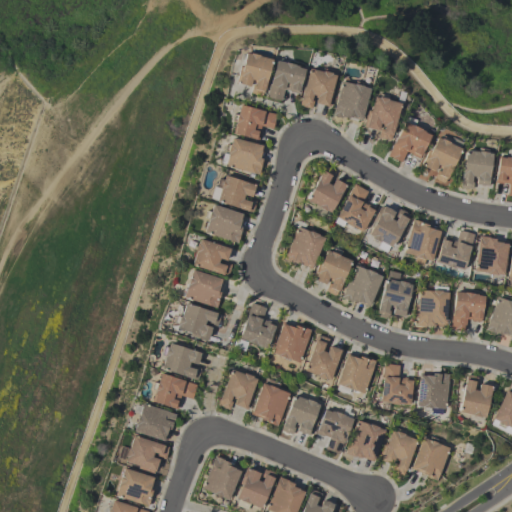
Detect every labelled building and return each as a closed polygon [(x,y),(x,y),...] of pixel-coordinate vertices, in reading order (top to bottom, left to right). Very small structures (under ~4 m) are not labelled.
[(270,59),(262,91),(261,91),(260,95),(249,93),(251,85),(253,85),(254,82),(249,81),(248,86),(234,82),(238,66),(240,66),(244,52),(248,53),(248,52),(257,54),(257,55),(270,59)] [(274,60),(282,62),(283,62),(292,64),(292,65),(302,67),(295,94),(287,92),(288,91),(282,89),(279,100),(265,97),(274,60)] [(333,75),(329,89),(332,90),(327,106),(313,102),(314,97),(310,96),(309,99),(312,100),(309,109),(301,106),(298,105),(299,100),(298,100),(307,68),(320,71),(321,67),(330,70),(329,74),(333,75)] [(330,115),(338,81),(351,84),(351,83),(353,83),(353,81),(361,83),(360,86),(367,88),(358,120),(346,116),(346,117),(340,116),(339,117),(330,115)] [(362,126),(365,110),(368,110),(371,96),(376,97),(377,92),(386,94),(385,100),(397,103),(389,140),(376,137),(378,129),(381,129),(381,126),(377,125),(376,130),(362,126)] [(231,133),(234,122),(230,121),(232,114),(235,115),(238,105),(275,114),(271,129),(259,126),(258,131),(259,132),(257,140),(231,133)] [(404,151),(399,162),(390,158),(390,157),(386,155),(391,144),(390,144),(401,121),(403,121),(405,116),(414,120),(412,125),(418,128),(418,129),(422,130),(421,131),(427,134),(416,158),(409,155),(410,154),(404,151)] [(420,165),(434,136),(438,138),(439,137),(440,138),(441,135),(448,139),(447,142),(459,148),(442,183),(435,180),(435,179),(432,177),(435,170),(437,171),(439,168),(434,166),(432,171),(420,165)] [(223,165),(226,153),(223,152),(225,144),(228,145),(230,137),(262,146),(259,158),(260,158),(259,164),(260,164),(257,175),(223,165)] [(488,186),(482,185),(481,186),(478,185),(478,184),(474,184),(474,178),(469,178),(469,180),(472,181),(470,189),(458,188),(463,154),(464,154),(464,150),(476,151),(476,150),(477,150),(478,148),(486,149),(486,153),(490,153),(488,169),(490,169),(488,186)] [(511,196),(506,196),(508,184),(502,183),(501,184),(493,183),(494,180),(493,180),(496,157),(504,158),(504,157),(509,157),(509,154),(511,154),(511,196)] [(345,185),(337,201),(335,200),(328,212),(325,211),(322,216),(311,210),(314,205),(304,199),(321,166),(333,172),(329,180),(327,179),(325,181),(329,183),(332,178),(345,185)] [(253,185),(250,197),(245,195),(243,200),(246,201),(247,199),(254,201),(253,205),(254,205),(252,212),(251,211),(251,212),(214,201),(215,200),(209,198),(212,186),(215,187),(218,178),(221,179),(223,175),(253,185)] [(332,222),(335,218),(334,217),(346,195),(352,184),(366,191),(360,202),(365,205),(372,208),(360,231),(350,226),(350,227),(343,223),(341,227),(332,222)] [(242,214),(238,226),(240,227),(238,233),(239,233),(235,243),(202,232),(206,219),(205,219),(203,218),(205,210),(208,211),(208,210),(209,210),(211,204),(242,214)] [(366,234),(376,216),(374,215),(380,205),(385,208),(385,207),(389,209),(388,209),(392,211),(389,217),(393,219),(395,217),(393,216),(397,209),(401,211),(401,210),(404,212),(407,214),(389,247),(388,247),(384,253),(375,248),(379,242),(378,241),(377,242),(369,237),(366,234)] [(438,229),(429,261),(423,260),(421,266),(412,264),(414,257),(401,253),(411,219),(418,221),(417,222),(426,225),(426,226),(438,229)] [(282,260),(295,227),(308,232),(308,231),(317,234),(316,236),(322,238),(310,269),(298,264),(297,265),(292,263),(291,264),(282,260)] [(433,262),(440,236),(449,239),(449,240),(454,241),(457,230),(472,234),(461,270),(452,268),(443,266),(444,265),(433,262)] [(502,275),(495,274),(494,275),(485,273),(473,271),(477,236),(486,237),(486,238),(493,239),(493,240),(506,242),(502,275)] [(228,248),(224,260),(219,259),(218,263),(220,264),(221,262),(230,265),(226,277),(189,265),(193,252),(192,251),(195,242),(196,243),(198,238),(228,248)] [(349,261),(335,296),(333,295),(327,293),(327,292),(324,291),(327,284),(329,284),(330,281),(326,279),(324,284),(311,279),(317,264),(318,265),(324,250),(328,252),(329,251),(338,255),(337,256),(349,261)] [(379,276),(367,307),(355,302),(355,303),(350,301),(349,302),(339,298),(353,265),(365,270),(365,269),(374,273),(374,274),(379,276)] [(181,297),(185,285),(185,284),(187,276),(188,276),(190,269),(221,279),(218,292),(217,297),(218,298),(215,308),(181,297)] [(397,281),(406,283),(405,284),(410,285),(406,300),(408,300),(404,317),(398,315),(397,316),(394,315),(394,314),(390,313),(392,308),(387,307),(386,310),(389,310),(387,318),(383,317),(382,318),(379,317),(379,316),(375,315),(376,310),(384,278),(385,279),(387,271),(399,274),(397,281)] [(446,292),(443,325),(431,324),(431,326),(425,325),(425,326),(414,325),(417,290),(430,291),(430,290),(440,291),(439,292),(446,292)] [(449,329),(453,292),(462,293),(462,292),(472,293),(472,294),(475,294),(475,295),(482,296),(479,322),(471,321),(471,320),(465,319),(464,331),(453,330),(453,329),(449,329)] [(511,335),(511,338),(499,334),(499,335),(494,333),(493,334),(483,330),(495,297),(507,301),(511,302),(511,335)] [(218,315),(217,319),(218,319),(217,323),(216,323),(215,326),(207,324),(208,322),(205,321),(204,325),(209,327),(208,331),(209,331),(208,335),(207,335),(205,341),(189,336),(189,333),(175,329),(176,324),(173,323),(175,316),(178,317),(178,315),(179,315),(183,303),(215,313),(214,314),(218,315)] [(273,323),(264,348),(254,344),(254,345),(245,342),(245,341),(237,338),(245,315),(246,315),(250,303),(264,308),(260,319),(265,321),(265,320),(273,323)] [(308,330),(297,362),(289,359),(288,360),(270,353),(280,323),(292,327),(292,325),(300,328),(301,327),(308,330)] [(341,351),(335,367),(333,366),(328,380),(323,378),(323,379),(314,376),(314,375),(302,371),(314,335),(319,337),(319,336),(327,339),(324,348),(321,347),(320,350),(325,351),(327,346),(341,351)] [(199,353),(195,365),(190,363),(188,367),(191,368),(192,366),(200,369),(196,381),(159,369),(164,356),(163,356),(163,355),(160,354),(163,347),(165,347),(166,347),(167,347),(168,343),(199,353)] [(373,361),(361,393),(354,391),(353,391),(334,384),(345,353),(356,357),(357,356),(365,359),(365,358),(373,361)] [(398,366),(396,378),(402,378),(410,378),(407,404),(397,403),(396,404),(387,403),(387,402),(378,401),(382,364),(398,366)] [(216,405),(229,370),(242,374),(242,373),(251,377),(251,378),(255,379),(250,393),(252,394),(246,410),(232,405),(234,399),(230,398),(229,401),(231,402),(228,410),(219,407),(220,406),(216,405)] [(176,410),(150,401),(152,395),(152,394),(153,390),(150,389),(152,382),(156,383),(159,373),(195,385),(190,399),(179,396),(177,401),(178,402),(176,410)] [(447,374),(443,409),(429,408),(429,411),(421,410),(422,407),(414,406),(418,373),(430,375),(430,373),(438,374),(438,373),(447,374)] [(464,375),(476,378),(474,386),(472,385),(472,388),(476,389),(477,383),(492,387),(488,401),(486,400),(483,417),(482,417),(481,422),(467,419),(468,414),(456,412),(464,375)] [(249,414),(261,383),(267,386),(267,385),(276,388),(276,389),(288,394),(275,426),(265,423),(266,422),(260,420),(261,419),(249,414)] [(511,437),(489,425),(491,419),(490,418),(505,389),(511,392),(511,437)] [(279,430),(281,426),(280,426),(291,395),(304,400),(305,399),(314,402),(313,403),(317,405),(312,419),(314,419),(308,435),(302,433),(301,434),(298,432),(294,430),(296,425),(292,423),(291,426),(293,427),(291,434),(287,433),(287,434),(283,433),(284,432),(279,430)] [(131,431),(133,425),(133,424),(136,415),(136,416),(141,403),(174,415),(171,424),(170,424),(168,429),(167,429),(163,441),(131,431)] [(323,449),(328,438),(322,436),(314,433),(322,409),(329,412),(329,411),(333,412),(333,411),(342,415),(342,416),(351,419),(338,454),(323,449)] [(371,461),(359,457),(358,458),(354,457),(354,458),(343,454),(355,420),(367,425),(367,424),(376,427),(376,428),(382,430),(371,461)] [(402,476),(390,471),(393,463),(395,464),(396,461),(392,459),(390,465),(377,460),(382,444),(384,444),(389,430),(394,432),(395,429),(404,432),(402,435),(415,440),(402,476)] [(167,447),(163,459),(156,457),(157,455),(153,454),(152,458),(157,459),(152,473),(136,468),(136,466),(122,461),(122,460),(115,458),(119,446),(126,448),(131,435),(167,447)] [(435,481),(425,477),(426,476),(420,474),(421,473),(409,468),(420,438),(428,440),(429,437),(436,440),(435,443),(448,448),(435,481)] [(200,489),(213,456),(224,460),(223,461),(228,463),(227,464),(239,469),(227,500),(220,497),(220,498),(211,494),(200,489)] [(153,478),(149,490),(150,490),(148,496),(149,497),(146,506),(113,495),(115,487),(121,468),(153,478)] [(274,474),(260,508),(249,504),(246,510),(235,505),(237,499),(234,498),(242,479),(241,478),(245,468),(258,473),(256,480),(260,482),(261,477),(260,477),(263,469),(274,474)] [(265,511),(266,510),(264,509),(277,477),(284,479),(284,481),(292,484),(292,486),(303,490),(294,511),(265,511)] [(320,494),(317,502),(315,501),(314,504),(318,506),(321,500),(324,501),(325,501),(328,502),(328,503),(334,506),(331,511),(299,511),(309,490),(312,491),(313,490),(317,492),(316,493),(320,494)] [(105,511),(106,509),(107,509),(110,500),(147,511),(105,511)]
